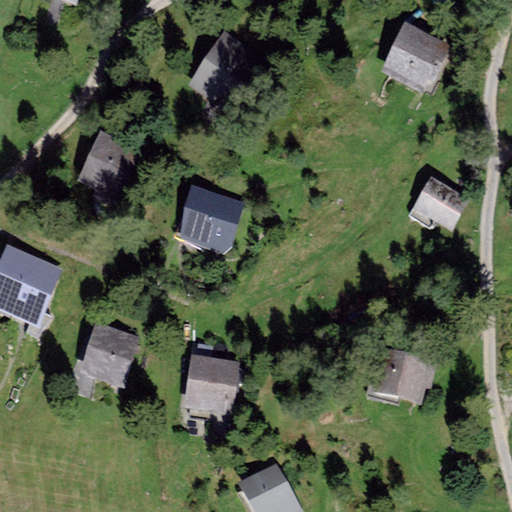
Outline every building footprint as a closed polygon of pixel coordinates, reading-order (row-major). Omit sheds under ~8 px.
[(76,0),(39,0),(71,13),(76,0)] [(447,56),(401,37),(382,83),(428,102),(447,56)] [(258,64),(221,41),(188,94),(226,117),(258,64)] [(138,161),(97,144),(76,193),(116,210),(138,161)] [(469,207),(432,185),(414,215),(451,237),(469,207)] [(244,216),(191,201),(177,248),(230,263),(244,216)] [(58,276),(9,257),(0,280),(0,316),(38,330),(58,276)] [(140,349),(96,337),(84,384),(127,395),(140,349)] [(434,371),(386,359),(375,401),(423,414),(434,371)] [(242,377),(192,367),(182,414),(232,424),(242,377)] [(281,511),(300,502),(276,462),(240,482),(257,511),(281,511)]
